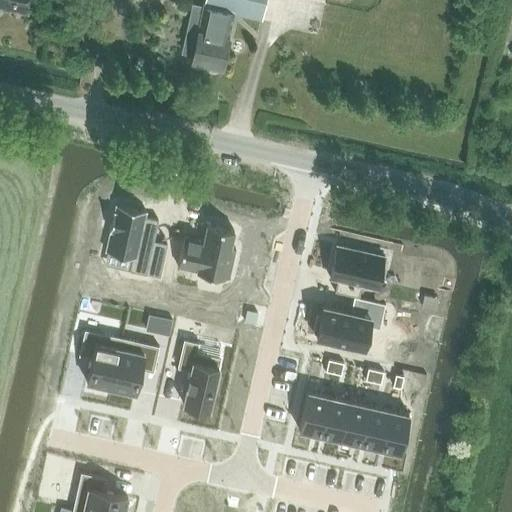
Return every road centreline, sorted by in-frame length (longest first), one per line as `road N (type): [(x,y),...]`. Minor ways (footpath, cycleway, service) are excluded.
road 1 (residential): [(239,481),(318,163)]
road 2 (unclassified): [(318,163),(0,92)]
road 3 (unclassified): [(511,223),(402,182),(318,163)]
road 4 (residential): [(371,511),(239,481)]
road 5 (residential): [(51,440),(175,467)]
